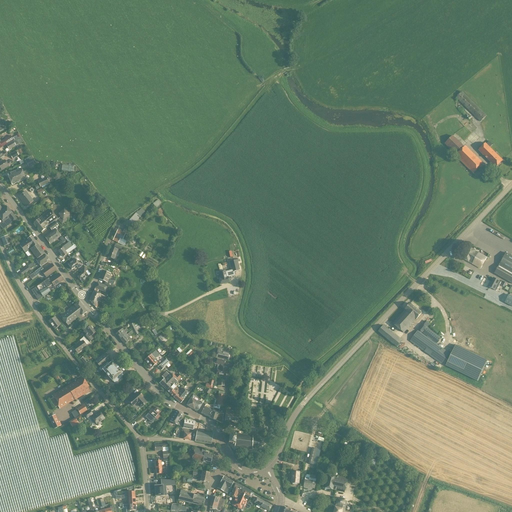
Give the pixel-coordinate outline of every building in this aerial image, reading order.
[(486,115),(462,92),(456,98),(480,122),(486,115)] [(6,144),(6,145),(13,141),(10,136),(1,142),(0,142),(0,147),(2,146),(6,144)] [(464,147),(453,136),(444,144),(456,155),(455,156),(473,173),(483,163),(466,146),(464,147)] [(13,141),(6,145),(9,150),(16,146),(23,141),(20,137),(16,139),(13,141)] [(503,160),(496,154),(490,148),(493,145),(489,141),(486,144),(485,143),(478,151),(495,167),(503,160)] [(34,164),(32,160),(31,157),(25,160),(28,166),(34,164)] [(7,163),(5,160),(0,163),(0,168),(1,170),(8,166),(13,163),(12,160),(7,163)] [(10,180),(24,174),(26,173),(25,171),(23,172),(21,169),(8,174),(10,180)] [(12,185),(26,179),(24,174),(10,180),(12,185)] [(40,187),(42,187),(50,183),(53,181),(53,179),(48,178),(47,177),(38,181),(40,187)] [(19,196),(22,201),(26,205),(27,206),(33,201),(25,191),(19,196)] [(156,207),(161,203),(158,199),(152,203),(156,207)] [(0,225),(3,229),(16,219),(6,206),(2,209),(0,206),(0,217),(3,221),(0,223),(0,225)] [(67,207),(64,210),(64,209),(59,214),(61,217),(58,219),(62,224),(73,215),(67,207)] [(138,211),(136,213),(129,221),(128,220),(124,224),(128,228),(132,225),(145,212),(142,209),(139,211),(138,211)] [(50,210),(34,223),(41,232),(57,219),(50,210)] [(49,227),(52,231),(59,226),(55,222),(49,227)] [(125,240),(127,236),(125,235),(125,234),(123,233),(124,229),(119,227),(117,230),(113,240),(118,243),(120,239),(123,240),(123,239),(125,240)] [(50,244),(61,236),(55,229),(45,237),(50,244)] [(37,244),(31,236),(27,239),(27,240),(20,245),(25,253),(27,251),(37,244)] [(65,251),(72,246),(74,244),(71,241),(65,245),(62,247),(63,248),(58,251),(63,257),(67,254),(65,251)] [(27,251),(31,255),(40,248),(37,244),(27,251)] [(113,248),(111,247),(107,257),(114,259),(118,250),(120,251),(122,247),(115,244),(113,248)] [(44,254),(40,248),(31,255),(35,260),(37,259),(44,254)] [(468,262),(471,263),(478,252),(475,251),(469,248),(463,259),(468,262)] [(487,257),(478,252),(471,263),(472,264),(481,268),(487,257)] [(494,273),(511,283),(511,256),(506,253),(496,270),(494,273)] [(36,260),(33,262),(33,263),(28,266),(27,266),(22,270),(20,272),(19,272),(22,276),(30,270),(35,266),(34,265),(37,263),(40,267),(49,261),(44,254),(36,260)] [(72,269),(76,266),(78,268),(83,265),(80,261),(78,262),(75,259),(73,256),(70,259),(72,261),(68,264),(72,269)] [(240,259),(229,262),(231,271),(231,272),(234,272),(240,270),(238,262),(240,261),(240,259)] [(35,272),(33,273),(33,274),(35,273),(37,275),(42,272),(46,277),(56,270),(52,264),(44,270),(42,267),(35,272)] [(80,270),(82,273),(77,276),(81,281),(88,275),(86,273),(88,271),(87,270),(88,270),(84,267),(80,270)] [(108,279),(111,274),(102,271),(99,279),(105,282),(104,284),(112,288),(114,282),(108,279)] [(231,272),(231,271),(225,272),(225,271),(219,272),(221,278),(220,279),(221,284),(229,282),(228,278),(235,276),(234,272),(231,272)] [(43,282),(37,287),(31,290),(38,300),(43,297),(51,292),(56,289),(55,286),(63,280),(59,273),(50,280),(49,278),(44,282),(43,282)] [(487,287),(490,281),(484,278),(481,284),(487,287)] [(499,284),(500,282),(493,278),(489,287),(496,290),(496,291),(500,284),(499,284)] [(103,303),(105,297),(101,295),(97,293),(99,289),(105,292),(107,287),(97,282),(95,288),(89,300),(96,308),(100,301),(103,303)] [(511,299),(502,294),(498,302),(507,306),(511,299)] [(69,326),(86,312),(79,302),(61,316),(69,326)] [(410,304),(404,310),(404,311),(393,323),(404,333),(415,320),(416,320),(422,313),(410,304)] [(54,330),(61,325),(55,316),(48,322),(54,330)] [(427,337),(418,330),(410,341),(442,364),(450,353),(432,340),(437,344),(441,338),(427,327),(422,324),(418,329),(423,332),(422,333),(427,336),(427,337)] [(131,329),(132,330),(127,334),(126,333),(119,338),(124,344),(125,343),(125,344),(126,344),(128,343),(128,342),(127,342),(127,341),(131,339),(129,337),(131,336),(131,335),(133,333),(135,336),(139,334),(138,331),(141,330),(139,325),(135,327),(131,329)] [(397,347),(402,340),(394,334),(384,325),(378,332),(397,347)] [(86,334),(83,337),(85,339),(83,340),(73,347),(77,354),(88,346),(86,344),(94,338),(91,336),(95,332),(90,326),(84,331),(86,334)] [(119,338),(126,333),(128,331),(126,329),(124,331),(122,329),(116,334),(119,338)] [(199,344),(196,350),(205,353),(207,347),(199,344)] [(456,345),(446,366),(478,381),(488,361),(456,345)] [(145,361),(145,360),(148,364),(148,365),(151,369),(154,365),(155,366),(157,365),(156,364),(157,363),(154,359),(156,358),(158,356),(164,351),(160,346),(152,354),(144,360),(145,361)] [(218,349),(216,357),(228,359),(230,353),(222,351),(222,350),(218,349)] [(96,362),(100,367),(105,364),(110,359),(106,354),(96,362)] [(161,370),(169,363),(166,359),(158,367),(161,370)] [(114,383),(124,375),(122,373),(113,362),(112,361),(107,366),(105,364),(100,367),(99,368),(101,371),(103,370),(112,381),(113,381),(114,383)] [(224,370),(225,367),(218,365),(217,369),(216,375),(216,376),(218,376),(225,377),(226,370),(224,370)] [(270,377),(272,368),(260,366),(258,375),(270,377)] [(172,386),(174,384),(179,380),(178,380),(181,377),(178,374),(175,377),(170,372),(167,375),(166,374),(163,377),(164,378),(159,383),(167,390),(171,385),(172,386)] [(82,377),(67,387),(75,400),(90,390),(82,377)] [(209,384),(206,383),(205,387),(212,389),(214,380),(210,379),(209,384)] [(170,393),(176,386),(178,384),(179,384),(177,382),(176,384),(176,385),(175,385),(174,384),(172,386),(171,385),(167,390),(170,393)] [(170,393),(174,397),(181,391),(176,386),(170,393)] [(75,400),(67,387),(52,395),(60,408),(75,400)] [(189,393),(183,388),(181,391),(174,397),(181,403),(189,393)] [(141,407),(146,402),(142,397),(143,396),(139,392),(134,396),(132,394),(127,399),(133,406),(136,402),(141,407)] [(198,411),(203,402),(199,400),(198,402),(191,398),(187,405),(194,409),(198,411)] [(75,408),(79,415),(87,411),(83,404),(75,408)] [(213,409),(213,408),(214,405),(209,406),(207,405),(205,405),(204,407),(201,413),(209,417),(212,411),(213,409)] [(159,414),(160,413),(161,411),(156,406),(153,410),(152,409),(149,412),(145,417),(152,423),(156,419),(157,420),(160,416),(159,415),(159,414)] [(92,417),(97,424),(96,424),(98,426),(102,423),(100,421),(104,419),(99,412),(94,415),(90,410),(85,413),(84,414),(87,418),(91,416),(92,417)] [(176,410),(170,421),(177,425),(182,427),(183,423),(179,421),(183,414),(176,410)] [(225,420),(239,421),(240,416),(238,415),(238,412),(226,410),(225,420)] [(210,418),(215,421),(218,413),(216,412),(215,413),(212,411),(209,417),(210,418)] [(54,429),(61,426),(55,415),(49,418),(54,429)] [(193,430),(195,422),(184,420),(183,428),(193,430)] [(190,441),(192,433),(191,433),(192,430),(182,428),(180,438),(183,439),(190,441)] [(197,431),(195,441),(211,444),(213,433),(197,431)] [(261,442),(262,442),(262,441),(261,442),(259,440),(260,439),(259,438),(259,439),(256,439),(257,436),(235,434),(235,437),(229,437),(228,443),(235,444),(234,447),(252,449),(252,446),(255,447),(255,448),(256,448),(256,447),(258,447),(258,448),(259,448),(259,447),(261,446),(262,445),(261,445),(261,442)] [(164,456),(164,458),(169,458),(168,447),(167,447),(167,444),(162,444),(154,445),(155,451),(163,450),(163,452),(163,456),(164,456)] [(202,463),(202,462),(210,464),(212,454),(205,452),(205,450),(202,449),(202,450),(195,447),(191,460),(202,463)] [(317,449),(312,448),(308,464),(313,465),(317,449)] [(209,482),(210,477),(209,477),(209,473),(202,471),(200,481),(209,482)] [(292,471),(291,483),(292,483),(293,484),(296,484),(297,483),(298,483),(299,472),(292,471)] [(309,479),(309,480),(305,479),(304,487),(314,488),(315,481),(314,481),(315,480),(315,476),(310,475),(309,479)] [(337,478),(335,477),(328,476),(325,487),(332,489),(344,492),(347,478),(337,476),(337,478)] [(227,493),(230,488),(233,482),(229,480),(224,477),(220,483),(217,488),(223,491),(227,493)] [(236,483),(232,492),(231,496),(235,497),(236,498),(237,494),(241,486),(236,483)] [(232,505),(238,508),(246,489),(241,486),(237,494),(236,498),(235,497),(233,501),(233,500),(231,504),(232,505)] [(167,487),(155,488),(155,498),(168,497),(167,487)] [(251,492),(246,489),(238,508),(243,510),(249,497),(251,498),(253,493),(251,492)] [(190,494),(191,492),(181,490),(178,500),(203,506),(204,499),(205,496),(203,495),(197,494),(197,495),(190,494)] [(225,500),(213,496),(210,506),(217,508),(216,510),(220,511),(220,509),(222,510),(225,500)] [(254,503),(261,507),(264,501),(257,498),(254,497),(252,502),(254,503)] [(126,504),(129,504),(135,504),(135,498),(128,498),(129,501),(126,502),(126,503),(119,503),(119,507),(126,506),(126,504)] [(334,507),(333,511),(344,511),(347,501),(344,500),(344,499),(343,499),(336,498),(334,505),(335,505),(335,506),(335,507),(334,507)] [(263,511),(265,509),(269,511),(272,506),(264,501),(261,507),(260,509),(263,511)] [(92,511),(98,511),(96,511),(94,507),(93,507),(91,502),(88,503),(90,510),(92,510),(92,511)]
